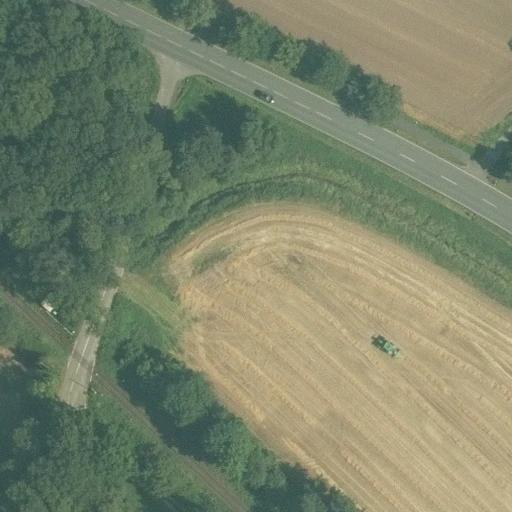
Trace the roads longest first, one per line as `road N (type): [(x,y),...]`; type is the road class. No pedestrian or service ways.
road 1 (track): [(7,511),(80,362),(179,41)]
road 2 (secondary): [(98,0),(511,219)]
